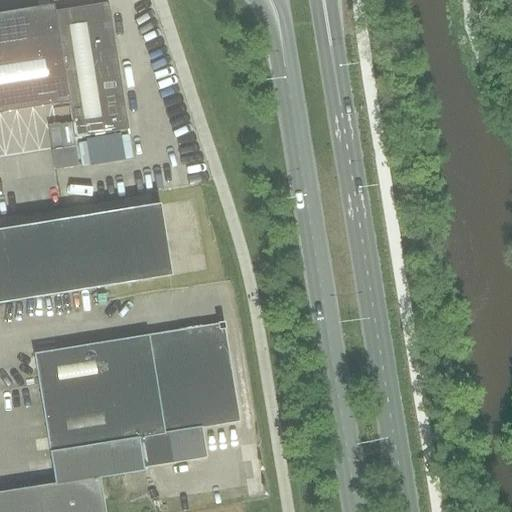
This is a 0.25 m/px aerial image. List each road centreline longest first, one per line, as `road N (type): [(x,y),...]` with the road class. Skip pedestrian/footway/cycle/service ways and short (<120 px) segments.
road 1 (primary): [(405,511),(334,67)]
road 2 (primary): [(285,71),(356,511)]
road 3 (unknown): [(0,348),(206,312)]
